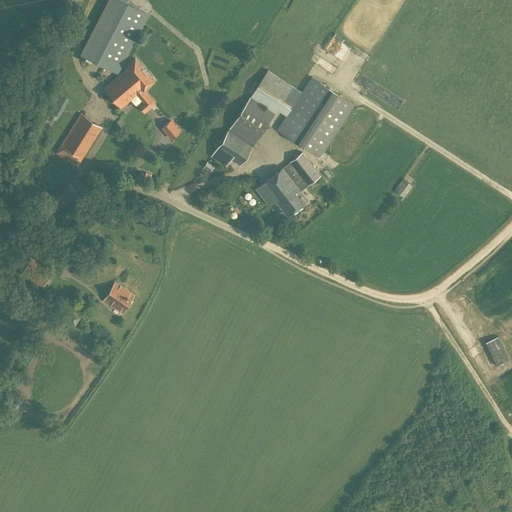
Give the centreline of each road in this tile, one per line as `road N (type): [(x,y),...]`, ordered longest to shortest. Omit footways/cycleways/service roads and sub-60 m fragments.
road 1 (track): [(251,237),(370,291),(417,295),(444,281),(511,217)]
road 2 (unclassified): [(251,237),(133,188),(0,215)]
